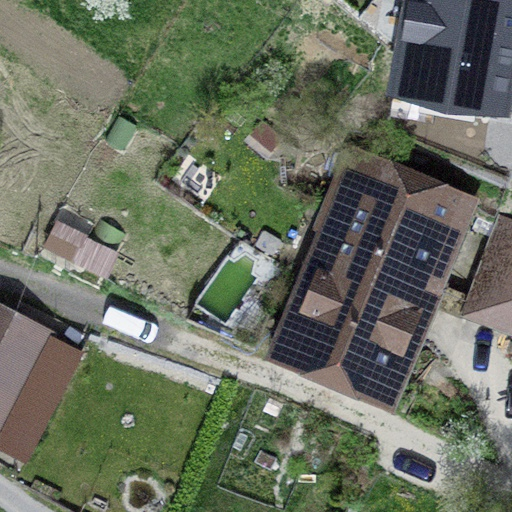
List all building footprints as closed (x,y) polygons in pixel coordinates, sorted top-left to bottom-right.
[(489,90),(507,93),(511,63),(511,21),(410,3),(394,93),(485,109),(489,90)] [(339,189),(356,196),(289,353),(379,392),(460,201),(354,155),(339,189)] [(511,225),(501,223),(467,312),(511,328),(511,225)] [(84,240),(72,264),(104,281),(117,256),(84,240)] [(0,312),(0,441),(53,340),(0,312)]
